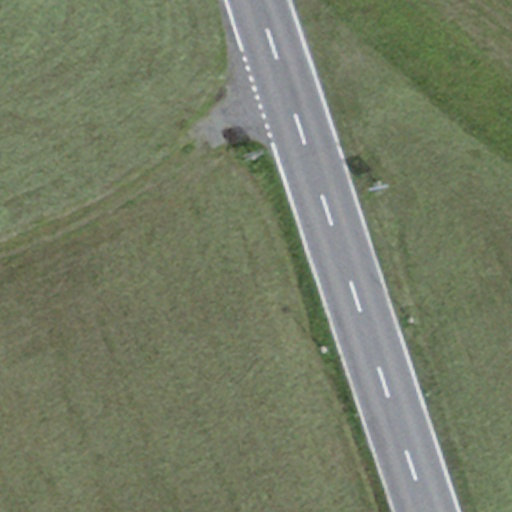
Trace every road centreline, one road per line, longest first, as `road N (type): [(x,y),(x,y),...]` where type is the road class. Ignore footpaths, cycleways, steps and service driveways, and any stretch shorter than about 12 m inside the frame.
road 1 (primary): [(257,0),(427,511)]
road 2 (track): [(285,86),(123,192),(0,248)]
